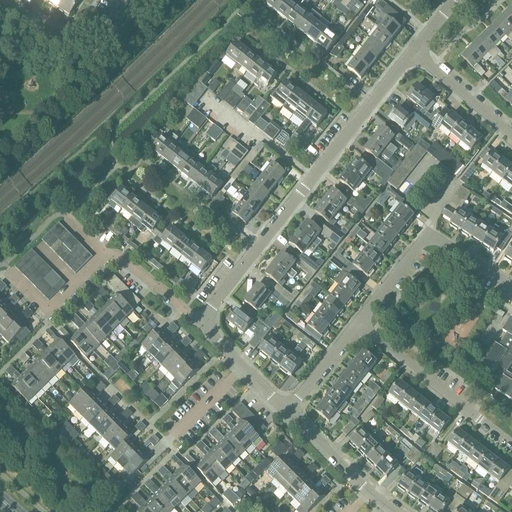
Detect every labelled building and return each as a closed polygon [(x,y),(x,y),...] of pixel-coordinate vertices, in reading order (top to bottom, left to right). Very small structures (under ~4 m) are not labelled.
[(58,9),(64,0),(48,0),(47,2),(58,9)] [(75,0),(64,0),(58,9),(68,16),(78,2),(75,0)] [(277,14),(288,0),(287,0),(270,0),(266,5),(277,14)] [(287,21),(297,8),(303,0),(296,0),(293,4),(288,0),(277,14),(287,21)] [(346,9),(352,0),(345,0),(341,5),(346,9)] [(353,0),(352,0),(346,9),(350,12),(357,3),(353,0)] [(361,15),(364,18),(365,17),(367,19),(374,8),(369,5),(361,15)] [(296,29),(307,16),(297,8),(287,21),(296,29)] [(378,29),(392,39),(405,23),(387,8),(380,17),(385,21),(378,29)] [(511,17),(506,12),(497,21),(511,35),(511,17)] [(357,27),(364,18),(361,15),(353,25),(357,27)] [(306,37),(317,23),(307,16),(296,29),(306,37)] [(511,42),(511,41),(511,35),(497,21),(488,30),(500,42),(505,37),(511,42)] [(317,45),(327,31),(317,23),(306,37),(317,45)] [(349,37),(357,27),(353,25),(345,35),(346,35),(349,37)] [(384,49),(392,39),(378,29),(371,38),(384,49)] [(326,53),(342,33),(339,30),(332,35),(327,31),(315,47),(322,52),(323,50),(326,53)] [(494,47),(500,42),(488,30),(479,39),(497,56),(500,53),(494,47)] [(341,48),(349,38),(346,35),(339,45),(341,48)] [(376,59),(384,49),(371,38),(363,48),(376,59)] [(493,60),(497,56),(479,39),(471,47),(483,59),(488,54),(493,60)] [(236,65),(247,51),(236,43),(226,56),(236,65)] [(337,58),(344,50),(337,45),(330,55),(337,58)] [(477,65),(483,59),(471,47),(461,57),(478,75),(482,71),(477,65)] [(369,69),(376,59),(363,48),(355,58),(369,69)] [(246,72),(257,59),(247,51),(236,65),(246,72)] [(360,79),(369,69),(355,58),(347,69),(360,79)] [(256,80),(266,67),(257,59),(246,72),(256,80)] [(212,75),(220,65),(215,61),(207,72),(212,75)] [(258,87),(261,84),(266,88),(277,75),(266,67),(256,80),(254,83),(258,87)] [(488,81),(496,73),(491,69),(484,77),(488,81)] [(223,101),(235,85),(230,81),(218,97),(223,101)] [(194,87),(203,94),(207,89),(205,88),(200,84),(198,82),(194,87)] [(283,108),(297,91),(286,82),(278,93),(275,91),(270,97),(283,108)] [(489,85),(493,90),(497,86),(493,82),(489,85)] [(423,110),(433,98),(417,85),(407,98),(423,110)] [(200,99),(203,94),(194,87),(190,91),(200,99)] [(242,95),(244,93),(236,87),(231,94),(242,102),(245,98),(242,95)] [(301,94),(297,90),(297,91),(283,108),(293,116),(307,98),(308,96),(302,92),(301,94)] [(196,104),(200,99),(190,91),(186,96),(196,104)] [(511,108),(511,91),(507,96),(502,91),(498,94),(503,100),(511,108)] [(192,108),(196,104),(186,96),(182,101),(192,108)] [(246,98),(237,109),(243,114),(250,106),(256,111),(264,101),(259,97),(256,101),(255,100),(253,103),(246,98)] [(303,123),(316,106),(307,98),(294,115),(303,123)] [(270,106),(264,101),(248,122),(255,127),(270,106)] [(416,105),(413,109),(419,114),(422,110),(416,105)] [(316,106),(303,123),(296,132),(301,137),(311,124),(316,128),(326,114),(316,106)] [(414,119),(413,118),(399,107),(389,119),(402,130),(409,122),(412,125),(416,120),(426,128),(429,123),(424,119),(418,114),(414,119)] [(191,122),(198,113),(194,110),(187,119),(191,122)] [(434,124),(442,114),(437,111),(432,118),(427,114),(424,119),(429,123),(432,126),(434,124)] [(451,135),(463,121),(452,112),(447,119),(442,114),(434,124),(439,128),(441,127),(451,135)] [(198,113),(191,122),(199,128),(206,119),(198,113)] [(460,143),(472,129),(463,121),(451,135),(460,143)] [(273,142),(279,134),(280,133),(270,124),(262,134),(273,142)] [(211,138),(218,129),(214,126),(207,135),(211,138)] [(389,144),(393,138),(388,134),(382,128),(373,139),(392,155),(396,150),(389,144)] [(218,129),(211,138),(215,141),(222,132),(218,129)] [(472,129),(460,143),(470,151),(482,137),(472,129)] [(284,147),(289,141),(289,136),(283,132),(276,141),(284,147)] [(162,159),(173,146),(179,138),(174,134),(168,142),(158,135),(148,148),(162,159)] [(304,148),(307,144),(295,134),(291,138),(304,148)] [(401,137),(398,141),(410,151),(413,146),(412,145),(401,137)] [(230,154),(238,145),(231,139),(223,148),(230,154)] [(389,160),(392,155),(373,139),(364,150),(376,159),(381,154),(389,160)] [(247,161),(250,164),(264,146),(260,143),(251,155),(246,161),(247,161)] [(430,156),(438,147),(434,144),(427,153),(430,156)] [(238,145),(230,154),(241,162),(248,152),(242,148),(238,145)] [(413,150),(422,157),(426,152),(417,145),(413,150)] [(172,167),(183,154),(173,146),(162,159),(172,167)] [(435,160),(443,151),(438,147),(430,156),(435,160)] [(418,162),(422,157),(413,150),(409,155),(418,162)] [(440,164),(448,155),(443,151),(435,160),(440,164)] [(492,174),(504,159),(494,151),(482,166),(492,174)] [(181,175),(192,161),(183,154),(172,167),(181,175)] [(414,167),(418,162),(409,155),(406,160),(414,167)] [(445,168),(452,159),(448,155),(440,164),(445,168)] [(452,159),(445,168),(454,176),(462,167),(452,159)] [(502,182),(511,169),(511,164),(504,159),(492,174),(502,182)] [(367,179),(372,173),(366,168),(356,160),(348,171),(362,182),(364,180),(365,178),(367,179)] [(411,171),(414,167),(406,160),(402,164),(411,171)] [(191,182),(202,169),(192,161),(181,175),(191,182)] [(242,173),(250,164),(247,161),(239,171),(242,173)] [(264,174),(277,185),(285,175),(284,174),(289,168),(281,162),(277,168),(272,164),(264,174)] [(388,177),(392,172),(381,162),(376,167),(388,177)] [(407,176),(411,171),(402,164),(398,169),(407,176)] [(464,185),(477,169),(473,165),(460,182),(464,185)] [(201,190),(212,177),(217,171),(212,167),(208,174),(202,169),(191,182),(201,190)] [(403,181),(407,176),(398,169),(394,174),(403,181)] [(511,189),(511,169),(502,182),(511,189)] [(234,183),(242,173),(239,171),(239,170),(231,180),(234,183)] [(353,193),(362,182),(348,171),(339,181),(353,193)] [(379,171),(376,175),(383,181),(380,184),(383,187),(387,183),(390,179),(388,177),(379,171)] [(269,195),(277,185),(264,174),(256,184),(269,195)] [(400,185),(403,181),(394,174),(391,178),(400,185)] [(212,177),(201,190),(211,198),(222,185),(212,177)] [(396,190),(400,185),(391,178),(390,179),(387,183),(396,190)] [(227,192),(234,183),(231,180),(223,190),(227,192)] [(262,205),(269,195),(256,184),(248,194),(262,205)] [(456,192),(467,198),(470,193),(459,187),(456,192)] [(114,209),(116,206),(121,210),(132,197),(121,188),(108,205),(114,209)] [(393,201),(397,196),(388,188),(384,193),(393,201)] [(218,203),(227,192),(223,190),(215,200),(218,203)] [(262,205),(248,194),(243,190),(239,194),(244,198),(240,203),(254,214),(262,205)] [(322,202),(337,213),(346,202),(331,191),(329,194),(327,195),(324,199),(324,200),(323,202),(322,202)] [(463,203),(467,198),(456,192),(453,197),(463,203)] [(350,198),(365,210),(373,201),(369,198),(365,203),(354,193),(350,198)] [(131,218),(141,204),(132,197),(121,210),(131,218)] [(381,197),(376,203),(381,208),(386,202),(381,197)] [(460,208),(463,203),(453,197),(450,202),(460,208)] [(358,219),(365,210),(350,198),(347,202),(358,211),(354,216),(358,219)] [(329,224),(337,213),(322,202),(321,202),(318,206),(318,208),(314,213),(329,224)] [(450,202),(441,215),(450,221),(448,224),(456,229),(457,228),(462,231),(471,217),(459,210),(460,208),(450,202)] [(245,225),(254,214),(240,203),(232,214),(245,225)] [(141,226),(151,212),(141,204),(131,218),(141,226)] [(392,216),(405,227),(414,216),(400,206),(392,216)] [(368,213),(372,216),(376,210),(373,207),(368,213)] [(502,213),(492,207),(489,210),(500,217),(502,213)] [(152,242),(161,231),(156,227),(161,220),(151,212),(141,226),(155,237),(152,241),(152,242)] [(398,237),(405,227),(392,216),(384,226),(398,237)] [(471,240),(481,224),(471,217),(462,231),(460,233),(471,240)] [(298,233),(317,249),(322,243),(316,238),(320,233),(307,222),(298,233)] [(63,228),(58,224),(50,232),(54,237),(63,228)] [(482,247),(492,231),(481,224),(471,240),(482,247)] [(325,229),(340,242),(348,232),(343,228),(339,233),(328,225),(325,229)] [(511,225),(508,231),(507,231),(505,233),(495,226),(492,231),(482,247),(492,254),(496,248),(501,251),(511,234),(511,225)] [(390,246),(398,237),(384,226),(376,236),(390,246)] [(171,249),(181,236),(171,227),(166,234),(161,231),(152,242),(158,246),(161,242),(171,249)] [(353,233),(356,236),(361,230),(357,227),(353,233)] [(58,241),(67,233),(63,228),(54,237),(58,241)] [(116,237),(118,233),(115,230),(113,229),(110,232),(116,237)] [(334,250),(340,242),(325,229),(321,234),(333,243),(330,248),(334,250)] [(54,237),(50,232),(41,240),(46,245),(54,237)] [(62,245),(71,236),(67,233),(58,241),(62,245)] [(313,254),(317,249),(298,233),(289,244),(303,255),(307,250),(313,254)] [(75,241),(71,236),(62,245),(67,249),(75,241)] [(180,257),(191,244),(181,236),(171,249),(180,257)] [(369,246),(382,256),(390,246),(376,236),(369,246)] [(58,241),(54,237),(46,245),(50,249),(58,241)] [(54,254),(62,245),(58,241),(50,249),(54,254)] [(79,245),(75,241),(67,249),(71,254),(79,245)] [(344,251),(351,256),(355,249),(343,241),(336,253),(341,256),(344,251)] [(190,265),(201,251),(191,244),(180,257),(190,265)] [(67,249),(62,245),(54,254),(58,258),(67,249)] [(84,249),(79,245),(71,254),(75,258),(84,249)] [(135,251),(141,256),(146,250),(140,246),(139,248),(138,247),(135,251)] [(379,260),(382,256),(369,246),(361,256),(374,266),(379,260)] [(71,254),(67,249),(58,258),(62,262),(71,254)] [(79,262),(88,254),(84,249),(75,258),(79,262)] [(27,263),(36,255),(31,250),(23,259),(27,263)] [(201,251),(190,265),(201,273),(211,260),(201,251)] [(333,258),(343,266),(347,261),(337,253),(333,258)] [(75,258),(71,254),(62,262),(66,266),(75,258)] [(92,257),(88,254),(79,262),(83,266),(92,257)] [(273,265),(286,275),(292,280),(296,274),(290,269),(294,265),(281,254),(273,265)] [(31,268),(40,259),(36,255),(27,263),(28,265),(31,268)] [(299,260),(316,273),(319,268),(302,255),(299,260)] [(374,266),(361,256),(353,266),(356,268),(353,272),(363,280),(374,266)] [(79,262),(75,258),(66,266),(71,270),(79,262)] [(340,270),(343,266),(333,258),(330,262),(340,270)] [(19,272),(27,263),(23,259),(14,267),(19,272)] [(35,272),(44,263),(40,259),(31,268),(35,272)] [(309,282),(316,273),(299,260),(295,264),(308,275),(305,279),(309,282)] [(83,266),(79,262),(71,270),(75,274),(83,266)] [(23,276),(31,268),(28,265),(27,263),(19,272),(23,276)] [(40,276),(48,268),(44,263),(35,272),(40,276)] [(278,285),(286,275),(273,265),(265,275),(278,285)] [(27,280),(35,272),(31,268),(23,276),(27,280)] [(44,281),(53,272),(48,268),(40,276),(44,281)] [(31,284),(40,276),(35,272),(27,280),(31,284)] [(48,285),(57,276),(53,272),(44,281),(48,285)] [(35,289),(44,281),(40,276),(31,284),(35,289)] [(52,289),(61,280),(57,276),(48,285),(49,286),(52,289)] [(339,287),(352,297),(360,287),(347,276),(339,287)] [(110,289),(118,281),(114,277),(106,285),(110,289)] [(52,289),(56,293),(65,284),(61,280),(52,289)] [(189,294),(193,289),(181,280),(178,285),(189,294)] [(40,293),(48,285),(44,281),(35,289),(40,293)] [(114,294),(122,285),(118,281),(110,289),(114,294)] [(44,298),(52,289),(49,286),(48,285),(40,293),(44,298)] [(118,298),(127,289),(122,285),(114,294),(115,295),(118,298)] [(256,312),(270,295),(257,285),(243,301),(256,312)] [(309,296),(314,290),(310,287),(305,293),(309,296)] [(344,307),(352,297),(339,287),(331,296),(344,307)] [(48,302),(56,293),(52,289),(44,298),(48,302)] [(99,297),(104,292),(101,289),(96,295),(99,297)] [(122,302),(131,293),(127,289),(118,298),(122,302)] [(278,295),(291,305),(299,294),(295,292),(292,296),(283,289),(278,295)] [(104,292),(99,297),(102,300),(107,295),(104,292)] [(127,306),(135,298),(131,293),(122,302),(127,306)] [(304,302),(309,296),(305,293),(301,299),(304,302)] [(122,302),(118,298),(115,295),(109,302),(126,319),(133,312),(131,311),(127,306),(122,302)] [(291,305),(278,295),(275,299),(284,306),(281,311),(284,313),(291,305)] [(337,317),(344,307),(331,296),(323,306),(337,317)] [(13,306),(16,304),(11,298),(8,301),(4,305),(0,301),(0,314),(11,304),(13,306)] [(127,306),(131,311),(139,302),(135,298),(127,306)] [(86,311),(91,305),(88,302),(83,308),(86,311)] [(120,326),(126,319),(109,302),(102,308),(120,326)] [(9,311),(13,306),(11,304),(0,314),(0,328),(13,315),(9,311)] [(91,305),(86,311),(89,313),(94,308),(91,305)] [(334,321),(337,317),(323,306),(315,316),(329,327),(334,321)] [(113,332),(120,326),(102,308),(96,315),(113,332)] [(24,312),(29,317),(32,314),(27,309),(24,312)] [(243,334),(252,323),(236,311),(227,322),(243,334)] [(461,327),(473,331),(478,315),(466,311),(461,327)] [(27,320),(29,317),(24,312),(21,314),(27,320)] [(295,325),(299,320),(290,312),(286,318),(295,325)] [(0,336),(2,339),(20,321),(13,315),(0,328),(0,336)] [(73,324),(78,318),(75,315),(70,321),(73,324)] [(113,332),(96,315),(93,318),(89,321),(106,339),(113,332)] [(321,338),(329,327),(315,316),(307,327),(321,338)] [(78,324),(81,321),(78,318),(73,324),(80,331),(76,335),(93,352),(100,346),(78,324)] [(281,326),(285,322),(280,318),(273,328),(277,331),(281,326)] [(511,318),(502,331),(507,334),(499,346),(494,343),(477,369),(490,378),(492,375),(500,380),(494,390),(511,400),(511,375),(506,372),(511,362),(511,318)] [(20,321),(2,339),(9,346),(17,338),(21,342),(29,334),(25,330),(27,328),(20,321)] [(106,339),(89,321),(85,325),(81,321),(78,324),(100,346),(106,339)] [(255,349),(270,331),(259,322),(255,327),(260,331),(249,345),(255,349)] [(285,322),(281,326),(288,331),(291,327),(285,322)] [(170,327),(175,333),(178,330),(172,324),(170,327)] [(172,335),(175,333),(170,327),(167,330),(163,334),(158,330),(141,347),(148,354),(169,333),(172,335)] [(64,338),(68,334),(62,328),(59,332),(64,338)] [(168,340),(172,335),(169,333),(148,354),(145,358),(151,365),(155,361),(172,344),(168,340)] [(86,359),(93,352),(76,335),(69,342),(86,359)] [(261,346),(262,348),(260,352),(271,361),(281,347),(268,337),(261,346)] [(183,341),(188,346),(191,343),(186,338),(183,341)] [(305,338),(302,341),(302,342),(311,350),(315,345),(305,338)] [(51,346),(69,364),(75,358),(57,340),(51,346)] [(185,349),(188,346),(183,341),(180,343),(185,349)] [(40,343),(34,349),(37,351),(42,346),(40,343)] [(340,350),(346,359),(356,353),(350,343),(340,350)] [(161,368),(179,350),(172,344),(155,361),(161,368)] [(62,371),(69,364),(51,346),(44,353),(62,371)] [(120,353),(121,353),(125,357),(132,351),(128,348),(127,346),(120,353)] [(281,369),(291,355),(282,347),(281,347),(271,361),(277,365),(281,369)] [(291,377),(301,363),(303,360),(298,355),(301,351),(297,348),(281,369),(287,374),(291,377)] [(168,374),(185,357),(179,350),(161,368),(168,374)] [(196,354),(202,359),(204,356),(199,351),(196,354)] [(354,362),(368,373),(376,362),(362,351),(354,362)] [(55,377),(62,371),(44,353),(38,360),(55,377)] [(118,364),(120,362),(125,357),(121,353),(114,360),(118,364)] [(21,362),(27,356),(24,354),(18,359),(21,362)] [(199,362),(202,359),(196,354),(193,357),(199,362)] [(27,356),(21,362),(24,365),(29,359),(27,356)] [(175,381),(192,364),(185,357),(168,374),(175,381)] [(49,384),(55,377),(38,360),(31,366),(49,384)] [(360,383),(368,373),(354,362),(346,372),(360,383)] [(121,363),(119,365),(118,367),(119,368),(127,376),(127,375),(130,372),(121,363)] [(192,364),(175,381),(171,384),(178,391),(199,370),(192,364)] [(42,391),(49,384),(31,366),(24,373),(42,391)] [(8,375),(13,370),(10,367),(5,372),(8,375)] [(13,375),(16,373),(13,370),(8,375),(11,378),(13,375)] [(130,372),(127,375),(133,382),(137,379),(130,372)] [(352,393),(360,383),(346,372),(341,378),(338,382),(352,393)] [(384,385),(392,376),(387,372),(380,382),(384,385)] [(42,391),(24,373),(20,377),(16,373),(13,375),(18,379),(35,397),(42,391)] [(28,404),(35,397),(18,379),(10,387),(28,404)] [(97,385),(103,391),(106,388),(100,382),(97,385)] [(344,403),(352,393),(338,382),(331,391),(330,392),(344,403)] [(399,404),(409,390),(403,385),(399,382),(388,395),(399,404)] [(76,413),(94,395),(87,388),(69,406),(76,413)] [(409,411),(419,398),(413,393),(409,390),(399,404),(409,411)] [(336,413),(344,403),(330,392),(326,398),(323,402),(336,413)] [(83,420),(100,402),(94,395),(76,413),(83,420)] [(110,399),(116,404),(119,402),(113,396),(110,399)] [(376,412),(384,401),(380,397),(371,408),(376,412)] [(419,419),(429,406),(423,401),(419,398),(409,411),(419,419)] [(157,399),(154,402),(160,409),(163,405),(157,399)] [(89,426),(107,409),(100,402),(83,420),(89,426)] [(328,423),(336,413),(323,402),(318,408),(315,412),(328,423)] [(236,416),(244,408),(240,403),(231,412),(236,416)] [(429,427),(439,414),(433,409),(429,406),(419,419),(429,427)] [(357,412),(360,415),(365,410),(361,407),(357,412)] [(240,420),(248,412),(244,408),(236,416),(240,420)] [(96,433),(113,415),(107,409),(89,426),(96,433)] [(124,412),(129,418),(132,415),(127,410),(124,412)] [(117,419),(120,422),(124,418),(126,421),(129,418),(124,412),(117,419)] [(244,424),(252,416),(248,412),(240,420),(241,421),(244,424)] [(356,421),(360,415),(357,412),(352,418),(356,421)] [(367,424),(375,416),(369,412),(362,420),(367,424)] [(170,414),(166,419),(173,425),(177,420),(170,414)] [(439,414),(429,427),(439,435),(450,422),(439,414)] [(120,422),(117,419),(113,415),(96,433),(102,440),(120,422)] [(248,428),(257,420),(252,416),(244,424),(248,428)] [(396,428),(399,424),(389,416),(386,420),(396,428)] [(253,433),(261,425),(257,420),(248,428),(253,433)] [(248,428),(244,424),(241,421),(234,428),(252,446),(259,439),(257,437),(253,433),(248,428)] [(109,446),(126,429),(120,422),(102,440),(109,446)] [(137,426),(142,431),(145,428),(140,423),(137,426)] [(346,436),(354,427),(351,424),(342,433),(346,436)] [(253,433),(257,437),(265,429),(261,425),(253,433)] [(139,434),(142,431),(137,426),(134,428),(139,434)] [(57,432),(64,439),(69,433),(62,427),(57,432)] [(245,452),(252,446),(234,428),(228,435),(245,452)] [(403,428),(400,431),(405,436),(408,433),(403,428)] [(115,453),(127,441),(133,435),(126,429),(109,446),(115,453)] [(211,437),(217,431),(214,429),(209,434),(211,437)] [(358,451),(370,439),(361,429),(349,441),(358,451)] [(217,437),(220,434),(217,431),(211,437),(214,440),(218,444),(215,448),(232,466),(238,459),(217,437)] [(458,452),(468,439),(457,431),(447,444),(458,452)] [(69,433),(64,439),(70,446),(76,440),(69,433)] [(415,444),(418,441),(408,433),(405,436),(415,444)] [(245,452),(228,435),(224,439),(220,434),(217,437),(238,459),(245,452)] [(150,439),(156,444),(158,442),(153,436),(150,439)] [(153,447),(156,444),(150,439),(147,442),(153,447)] [(367,460),(379,447),(370,439),(358,451),(364,457),(367,460)] [(468,460),(478,446),(468,439),(458,452),(468,460)] [(117,465),(134,447),(127,441),(115,453),(110,458),(117,465)] [(198,451),(203,445),(201,443),(195,448),(198,451)] [(278,458),(286,450),(279,443),(271,451),(278,458)] [(430,457),(438,446),(434,443),(426,454),(430,457)] [(204,451),(206,448),(203,445),(198,451),(205,458),(201,462),(219,479),(225,472),(204,451)] [(438,446),(430,457),(435,461),(443,450),(438,446)] [(478,468),(488,454),(478,446),(468,460),(478,468)] [(123,472),(141,454),(134,447),(117,465),(123,472)] [(376,468),(388,456),(379,447),(367,460),(373,466),(376,468)] [(232,466),(215,448),(211,452),(206,448),(204,451),(225,472),(232,466)] [(409,461),(417,452),(413,448),(405,457),(409,461)] [(295,453),(301,459),(304,456),(298,450),(295,453)] [(417,452),(409,461),(414,465),(422,456),(417,452)] [(298,462),(301,459),(295,453),(293,456),(298,462)] [(141,454),(123,472),(130,478),(147,461),(141,454)] [(488,475),(498,462),(491,456),(488,454),(478,468),(488,475)] [(191,466),(195,463),(187,455),(184,458),(191,466)] [(274,481),(291,463),(284,456),(267,473),(274,481)] [(388,456),(376,468),(382,474),(386,478),(398,465),(388,456)] [(176,473),(194,490),(200,484),(183,466),(173,457),(171,460),(176,465),(180,469),(176,473)] [(212,486),(219,479),(201,462),(194,469),(212,486)] [(498,462),(488,475),(498,483),(508,470),(498,462)] [(281,487),(298,470),(291,463),(274,481),(281,487)] [(309,467),(314,472),(317,469),(311,464),(309,467)] [(160,476),(165,470),(162,467),(157,473),(160,476)] [(311,475),(314,472),(309,467),(306,469),(311,475)] [(261,469),(255,475),(257,478),(264,471),(261,469)] [(166,475),(168,473),(165,470),(160,476),(167,482),(163,486),(181,504),(187,497),(166,475)] [(287,494),(305,476),(298,470),(281,487),(287,494)] [(459,471),(456,476),(462,480),(465,476),(459,471)] [(409,494),(419,480),(408,472),(398,486),(409,494)] [(187,497),(194,490),(176,473),(172,477),(168,473),(166,475),(187,497)] [(252,474),(246,480),(250,484),(257,478),(252,474)] [(294,501),(311,483),(305,476),(287,494),(294,501)] [(322,480),(327,485),(330,483),(325,477),(322,480)] [(324,488),(327,485),(322,480),(319,483),(324,488)] [(419,502),(429,487),(419,480),(409,494),(415,499),(419,502)] [(146,489),(152,484),(149,481),(143,486),(146,489)] [(301,508),(318,490),(311,483),(294,501),(301,508)] [(152,488),(154,486),(152,484),(146,489),(153,496),(150,500),(161,511),(172,511),(174,510),(152,488)] [(174,510),(181,504),(163,486),(159,491),(154,486),(152,488),(174,510)] [(460,498),(467,489),(463,486),(456,495),(460,498)] [(429,509),(439,495),(429,487),(419,502),(429,509)] [(492,502),(500,491),(496,488),(488,499),(492,502)] [(467,489),(460,498),(465,502),(472,492),(467,489)] [(240,500),(246,495),(247,494),(243,490),(237,497),(240,500)] [(318,490),(301,508),(305,511),(309,511),(325,497),(318,490)] [(500,491),(492,502),(497,505),(505,494),(500,491)] [(133,502),(138,497),(136,494),(130,499),(133,502)] [(439,495),(429,509),(433,511),(443,511),(450,503),(439,495)] [(149,511),(139,502),(141,500),(138,497),(133,502),(140,509),(137,511),(149,511)] [(340,499),(335,502),(339,509),(344,507),(340,499)] [(149,511),(161,511),(150,500),(145,504),(141,500),(139,502),(149,511)]
